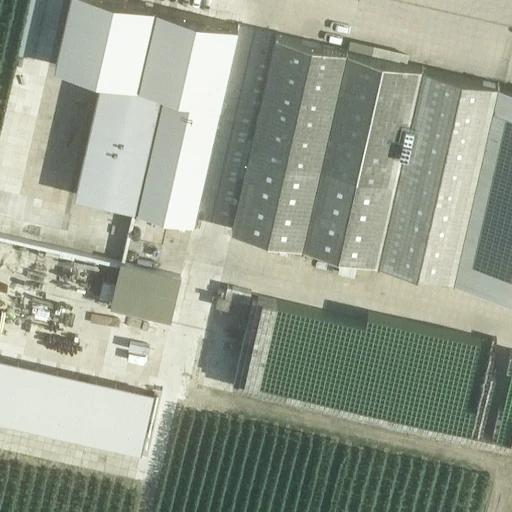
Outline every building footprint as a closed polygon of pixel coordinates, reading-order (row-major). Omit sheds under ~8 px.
[(235,24),(126,0),(67,0),(52,66),(123,82),(122,83),(99,78),(72,194),(96,200),(132,208),(159,92),(135,86),(136,84),(218,103),(235,24)] [(511,86),(419,66),(276,34),(232,229),(342,254),(338,272),(354,276),(358,258),(498,290),(496,296),(504,298),(506,292),(511,292),(511,86)] [(134,208),(193,222),(220,104),(218,103),(161,90),(134,208)] [(86,293),(81,321),(95,323),(100,296),(86,293)] [(334,326),(357,333),(366,302),(343,295),(334,326)] [(421,412),(436,306),(420,304),(418,318),(402,315),(389,408),(421,412)] [(237,383),(249,337),(220,330),(208,375),(237,383)]
